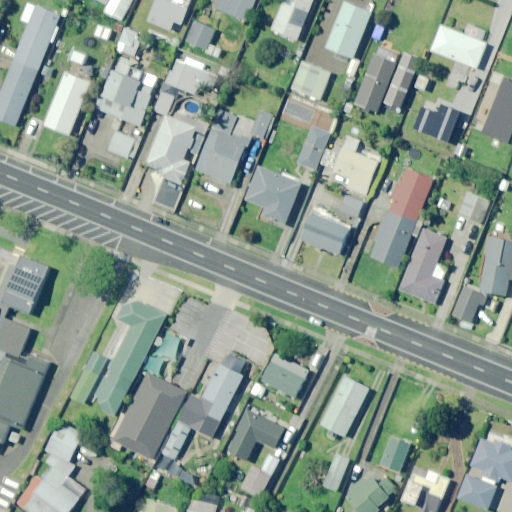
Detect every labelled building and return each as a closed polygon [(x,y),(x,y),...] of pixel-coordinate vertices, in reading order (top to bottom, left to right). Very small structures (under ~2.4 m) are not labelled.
[(13,23),(20,3),(10,0),(7,0),(1,19),(13,23)] [(97,0),(110,5),(107,12),(124,20),(132,0),(97,0)] [(257,0),(219,0),(216,8),(248,22),(257,0)] [(285,0),(273,30),(299,40),(315,0),(285,0)] [(374,12),(346,1),(328,48),(355,59),(374,12)] [(61,28),(58,27),(63,15),(30,2),(23,20),(31,24),(0,100),(0,119),(18,126),(52,41),(55,42),(61,28)] [(160,2),(151,24),(172,33),(175,26),(182,29),(189,14),(160,2)] [(403,19),(396,14),(387,25),(394,30),(403,19)] [(218,29),(198,20),(188,42),(208,51),(218,29)] [(471,37),(443,25),(433,51),(478,69),(489,43),(482,41),(486,31),(475,27),(471,37)] [(138,34),(126,29),(118,49),(139,57),(145,41),(136,38),(138,34)] [(223,49),(211,44),(207,53),(220,58),(223,49)] [(99,108),(141,126),(163,75),(121,57),(99,108)] [(207,65),(188,57),(185,63),(178,60),(168,82),(196,95),(199,88),(213,94),(220,78),(204,71),(207,65)] [(406,57),(385,106),(400,112),(421,64),(406,57)] [(361,62),(352,59),(348,74),(356,77),(361,62)] [(397,68),(375,59),(355,106),(377,115),(397,68)] [(333,73),(303,61),(292,88),(322,100),(333,73)] [(92,82),(67,73),(47,126),(71,135),(92,82)] [(430,79),(420,76),(417,88),(427,91),(430,79)] [(178,91),(166,86),(156,111),(168,116),(178,91)] [(464,112),(444,105),(441,113),(424,107),(415,129),(452,144),(464,112)] [(235,184),(250,144),(232,136),(240,116),(223,109),(199,170),(235,184)] [(334,115),(317,109),(313,117),(330,124),(334,115)] [(273,116),(259,111),(250,138),(264,143),(273,116)] [(44,119),(31,115),(23,137),(36,142),(44,119)] [(196,142),(193,141),(197,130),(167,118),(147,167),(162,173),(160,178),(182,187),(190,165),(184,163),(189,151),(192,152),(196,142)] [(332,134),(314,127),(299,164),(318,171),(332,134)] [(137,140),(117,132),(110,150),(130,158),(137,140)] [(362,142),(350,137),(336,172),(353,179),(349,188),(367,195),(382,158),(359,149),(362,142)] [(304,186),(260,168),(246,204),(267,212),(263,220),(286,229),(304,186)] [(409,169),(402,184),(398,183),(391,201),(395,203),(387,221),(384,219),(375,241),(379,242),(373,257),(399,268),(435,179),(409,169)] [(490,200),(468,191),(459,215),(481,224),(490,200)] [(365,203),(347,196),(341,211),(359,218),(365,203)] [(453,202),(441,197),(437,207),(449,212),(453,202)] [(322,251),(324,248),(341,255),(351,229),(314,214),(304,240),(318,246),(316,249),(322,251)] [(456,221),(444,217),(440,229),(451,233),(456,221)] [(449,238),(425,229),(401,290),(438,304),(446,282),(433,277),(449,238)] [(511,241),(491,239),(483,292),(508,296),(511,279),(511,241)] [(51,264),(21,252),(6,290),(36,302),(51,264)] [(490,300),(484,297),(464,290),(453,318),(472,326),(480,308),(485,310),(490,300)] [(168,315),(138,300),(126,306),(119,321),(133,328),(100,395),(102,409),(119,417),(168,315)] [(111,360),(98,352),(73,397),(86,404),(111,360)] [(0,459),(7,462),(44,368),(5,353),(0,364),(0,459)] [(310,371),(276,354),(263,381),(297,398),(310,371)] [(246,375),(223,363),(199,411),(222,423),(246,375)] [(193,430),(174,420),(188,392),(149,373),(116,441),(155,460),(159,451),(178,461),(193,430)] [(347,377),(323,425),(330,428),(326,437),(335,441),(339,433),(347,437),(371,390),(347,377)] [(266,388),(256,384),(252,393),(262,398),(266,388)] [(289,429),(249,411),(231,452),(251,461),(259,442),(279,451),(289,429)] [(86,437),(64,422),(46,450),(53,455),(48,462),(54,466),(45,480),(38,476),(19,504),(30,511),(71,511),(81,498),(63,486),(77,466),(70,461),(86,437)] [(412,444),(392,436),(381,465),(401,473),(412,444)] [(511,481),(511,443),(498,439),(496,442),(484,438),(474,466),(486,471),(484,476),(501,482),(502,478),(511,481)] [(262,499),(283,459),(271,453),(263,470),(254,465),(242,488),(262,499)] [(351,460),(337,454),(326,477),(341,483),(351,460)] [(437,511),(452,480),(430,471),(427,478),(416,473),(404,500),(421,508),(419,511),(437,511)] [(371,480),(367,476),(350,492),(353,496),(350,499),(359,509),(356,511),(379,511),(380,511),(377,509),(401,488),(391,476),(381,484),(374,477),(371,480)] [(492,485),(493,482),(483,478),(482,481),(469,476),(460,498),(492,511),(501,488),(492,485)] [(170,511),(172,507),(148,500),(144,511),(170,511)]
